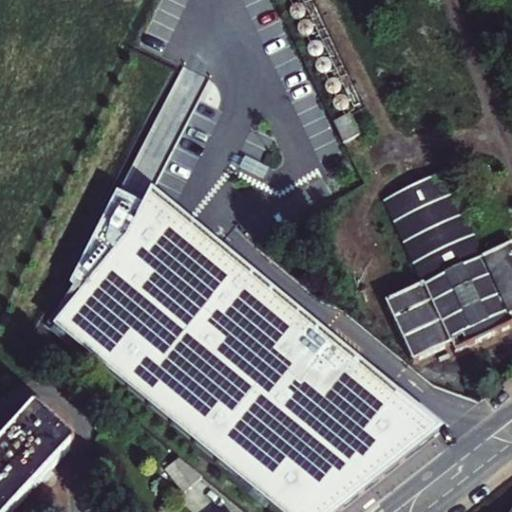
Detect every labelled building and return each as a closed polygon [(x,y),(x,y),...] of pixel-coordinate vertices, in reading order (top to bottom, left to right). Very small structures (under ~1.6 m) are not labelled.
[(353,114),(336,122),(346,143),(363,135),(353,114)] [(447,173),(386,202),(425,284),(387,302),(416,363),(454,345),(457,352),(491,336),(511,326),(511,191),(505,178),(460,199),(447,173)] [(70,288),(81,295),(53,328),(271,511),(339,511),(445,434),(151,193),(143,209),(115,194),(70,288)] [(0,511),(9,511),(72,444),(34,410),(0,446),(0,511)] [(185,495),(202,474),(178,455),(166,470),(185,495)]
